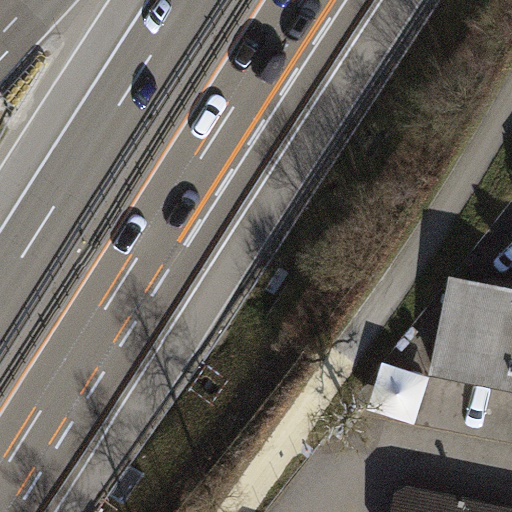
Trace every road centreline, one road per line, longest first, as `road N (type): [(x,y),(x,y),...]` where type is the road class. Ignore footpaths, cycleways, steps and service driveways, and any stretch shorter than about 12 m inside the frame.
road 1 (motorway): [(57,424),(374,0)]
road 2 (motorway): [(57,424),(333,0)]
road 3 (motorway): [(192,0),(0,299)]
